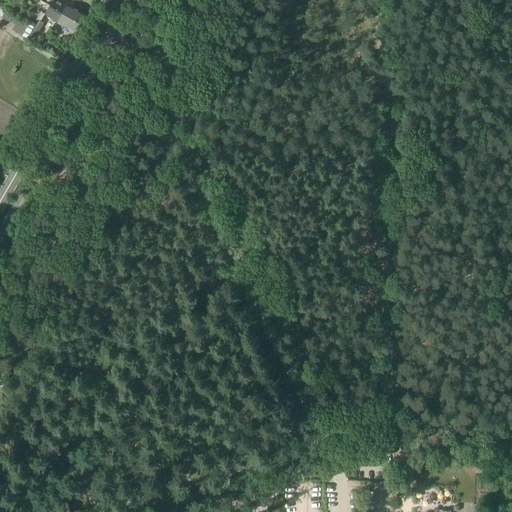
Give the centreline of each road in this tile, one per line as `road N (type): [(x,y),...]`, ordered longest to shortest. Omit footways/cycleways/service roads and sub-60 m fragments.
road 1 (unclassified): [(99,29),(130,49),(165,107),(331,451)]
road 2 (unknown): [(394,429),(296,338),(266,328),(162,319),(87,370),(0,327)]
road 3 (secondary): [(0,201),(99,29)]
